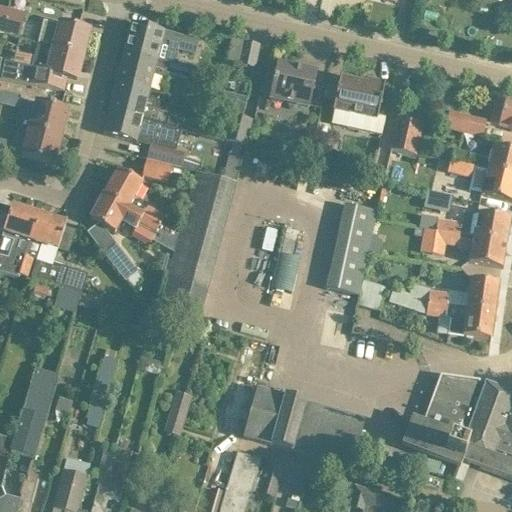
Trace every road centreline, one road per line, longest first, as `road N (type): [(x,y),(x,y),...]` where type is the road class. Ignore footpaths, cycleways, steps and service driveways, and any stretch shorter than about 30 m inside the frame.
road 1 (residential): [(511,81),(151,0)]
road 2 (residential): [(119,0),(75,192),(54,197),(0,185)]
